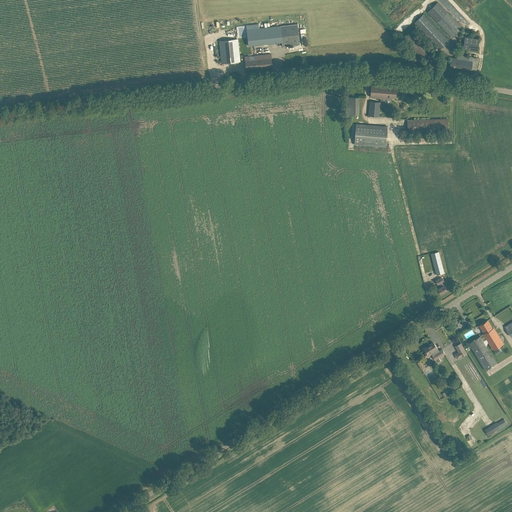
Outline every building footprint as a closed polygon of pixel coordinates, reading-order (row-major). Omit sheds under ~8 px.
[(427,11),(452,38),(463,28),(438,1),(427,11)] [(414,22),(440,50),(448,41),(423,14),(414,22)] [(299,44),(297,24),(280,26),(282,46),(299,44)] [(247,29),(248,45),(249,45),(272,43),(270,27),(259,28),(247,29)] [(424,61),(433,53),(413,31),(404,39),(424,61)] [(464,36),(462,48),(477,51),(479,39),(464,36)] [(222,63),(240,61),(238,39),(219,41),(222,63)] [(250,56),(244,56),(245,60),(245,64),(246,69),(272,66),(272,61),(271,54),(254,55),(254,56),(255,59),(254,59),(250,60),(250,56)] [(449,66),(476,70),(478,58),(457,54),(457,58),(451,57),(449,66)] [(371,85),(370,97),(391,99),(392,97),(396,97),(396,88),(387,87),(387,86),(371,85)] [(370,101),(369,115),(379,116),(380,102),(370,101)] [(405,129),(405,132),(448,131),(448,118),(407,120),(408,129),(405,129)] [(354,144),(386,146),(387,126),(356,124),(354,144)] [(431,253),(437,277),(445,275),(438,251),(431,253)] [(444,280),(441,277),(435,280),(438,284),(439,284),(440,287),(437,288),(441,294),(447,290),(441,282),(444,280)] [(479,325),(484,333),(488,331),(492,328),(487,320),(479,325)] [(480,336),(469,343),(485,370),(496,362),(486,346),(488,341),(493,349),(503,343),(493,327),(488,331),(484,333),(483,334),(486,339),(483,341),(480,336)] [(425,353),(427,356),(430,354),(429,352),(431,351),(433,354),(432,355),(437,363),(441,360),(439,357),(445,353),(442,349),(439,351),(433,342),(430,344),(430,345),(424,348),(426,352),(425,353)] [(458,352),(454,354),(457,359),(461,356),(467,353),(464,348),(458,352)] [(420,369),(424,366),(420,360),(416,362),(420,369)] [(504,418),(497,423),(500,427),(507,423),(504,418)] [(490,426),(484,430),(488,436),(493,432),(497,429),(500,428),(500,427),(497,423),(496,422),(494,424),(490,426)]
